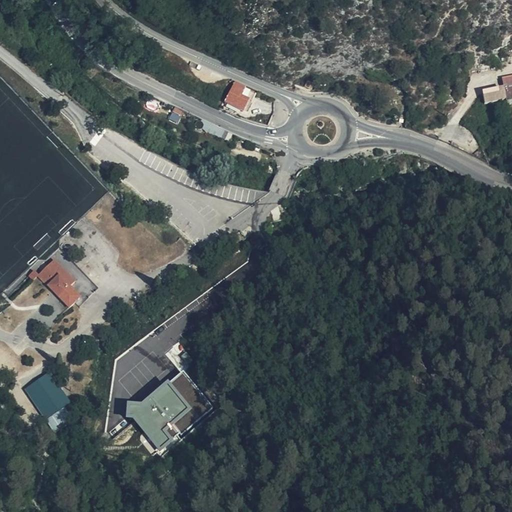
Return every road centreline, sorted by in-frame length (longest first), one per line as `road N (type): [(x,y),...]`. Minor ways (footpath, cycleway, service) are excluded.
road 1 (tertiary): [(305,109),(153,35),(104,0)]
road 2 (tertiary): [(236,124),(115,66),(57,0)]
